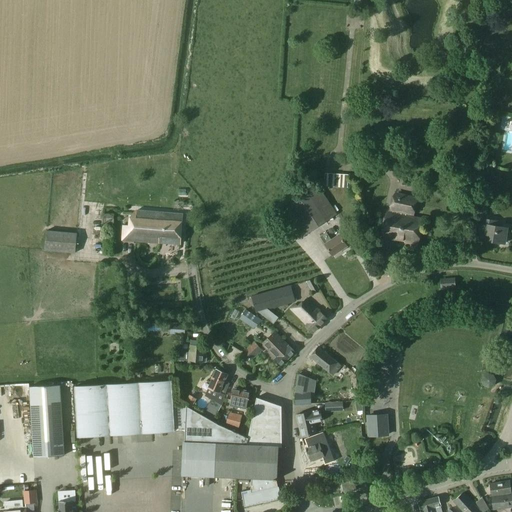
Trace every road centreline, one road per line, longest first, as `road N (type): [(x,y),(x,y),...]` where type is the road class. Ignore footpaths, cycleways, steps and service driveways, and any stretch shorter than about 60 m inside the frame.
road 1 (residential): [(286,390),(302,353),(350,305),(386,284),(447,264),(511,269)]
road 2 (residential): [(286,390),(241,376),(218,354),(200,318),(192,259)]
road 3 (residential): [(306,511),(286,390)]
